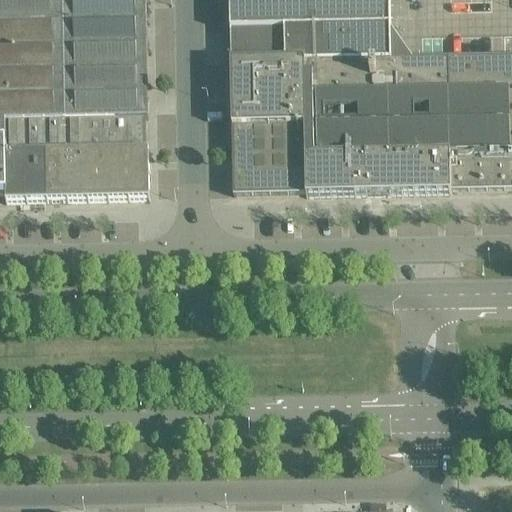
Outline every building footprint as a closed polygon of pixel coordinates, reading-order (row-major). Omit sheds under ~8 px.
[(65,121),(62,0),(0,0),(0,197),(6,197),(6,206),(48,205),(48,199),(49,199),(48,155),(68,155),(67,121),(65,121)] [(146,28),(145,0),(62,0),(65,121),(67,121),(68,155),(48,155),(49,199),(48,199),(48,205),(150,203),(149,153),(145,153),(144,121),(148,121),(147,75),(146,28)] [(229,0),(231,34),(342,32),(391,30),(390,0),(229,0)] [(412,62),(391,30),(342,32),(343,63),(412,62)] [(343,63),(342,32),(231,34),(231,66),(268,65),(276,62),(277,65),(343,63)] [(452,197),(451,194),(511,193),(511,59),(412,62),(343,63),(277,65),(276,62),(268,65),(231,66),(234,199),(306,197),(306,200),(452,197)]
